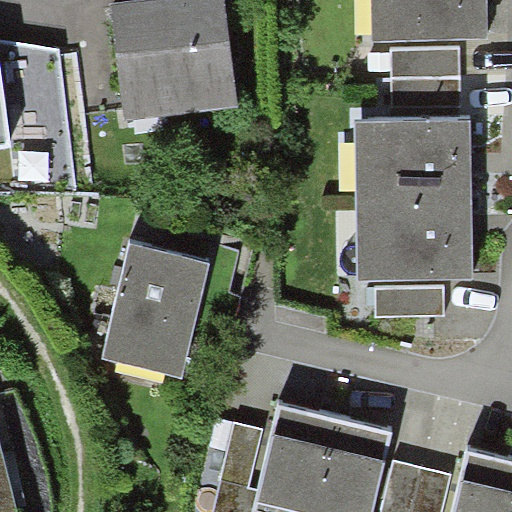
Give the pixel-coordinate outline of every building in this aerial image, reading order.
[(165,0),(146,2),(112,7),(126,122),(234,109),(221,0),(165,0)] [(488,0),(370,0),(371,38),(489,37),(488,0)] [(0,54),(0,64),(0,186),(31,189),(31,196),(77,194),(58,54),(0,42),(0,54)] [(459,49),(391,50),(392,108),(460,106),(459,49)] [(470,118),(357,121),(360,279),(474,278),(470,118)] [(211,264),(132,244),(104,358),(183,377),(211,264)] [(445,290),(376,292),(377,318),(446,315),(445,290)] [(253,502),(296,511),(370,511),(382,460),(391,425),(278,399),(270,430),(253,502)] [(250,511),(253,502),(270,430),(233,421),(210,511),(250,511)] [(0,511),(19,511),(0,428),(0,511)] [(446,511),(511,511),(511,452),(464,441),(455,477),(446,511)] [(446,511),(455,477),(382,460),(370,511),(446,511)]
